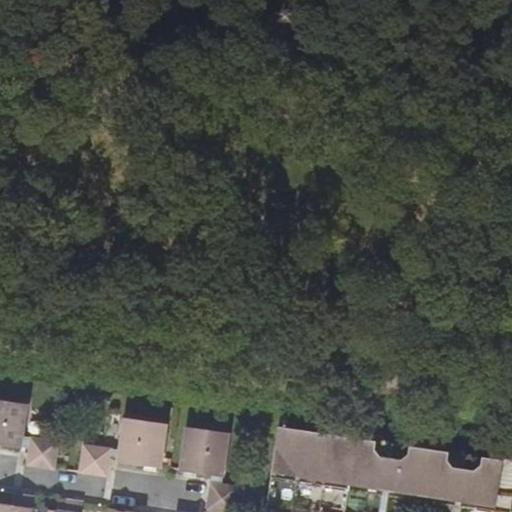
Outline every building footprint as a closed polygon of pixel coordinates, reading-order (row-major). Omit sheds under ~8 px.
[(0,442),(22,445),(28,405),(0,400),(0,442)] [(116,459),(162,466),(168,425),(122,418),(116,459)] [(279,425),(266,511),(279,511),(292,427),(279,425)] [(179,468),(214,473),(224,475),(230,434),(185,427),(179,468)] [(292,427),(279,511),(347,511),(351,484),(494,507),(493,511),(511,511),(511,461),(502,460),(292,427)] [(30,463),(55,466),(59,440),(34,436),(32,447),(30,463)] [(109,474),(112,458),(113,448),(83,444),(79,470),(109,474)] [(213,483),(209,509),(225,511),(235,511),(237,509),(240,486),(213,483)] [(32,511),(35,494),(15,491),(13,504),(0,502),(0,511),(32,511)] [(83,511),(85,502),(66,499),(64,511),(44,508),(43,511),(83,511)]
